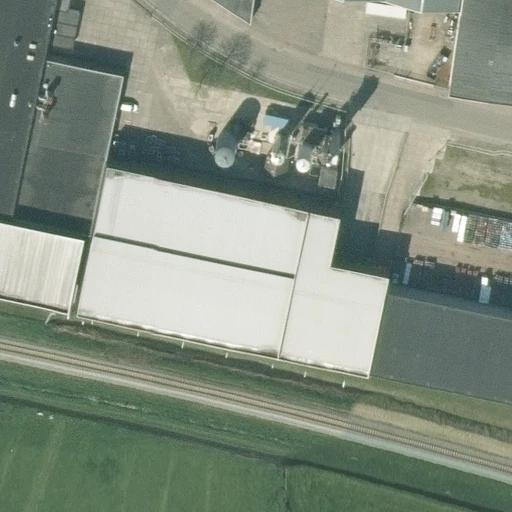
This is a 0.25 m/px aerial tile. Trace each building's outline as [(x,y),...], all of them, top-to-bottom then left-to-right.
[(0,0),(0,286),(66,300),(81,227),(88,229),(73,301),(372,364),(387,282),(391,265),(332,253),(342,204),(104,154),(121,70),(41,54),(52,0),(56,0),(48,41),(71,46),(79,11),(67,9),(68,0),(0,0)] [(253,0),(224,0),(251,17),(253,0)] [(511,0),(423,0),(462,5),(450,86),(511,94),(511,0)] [(300,138),(323,143),(326,127),(304,123),(300,138)] [(289,156),(267,151),(263,171),(286,175),(289,156)] [(338,166),(321,164),(319,181),(335,183),(338,166)] [(511,308),(387,282),(372,364),(511,393),(511,308)]
